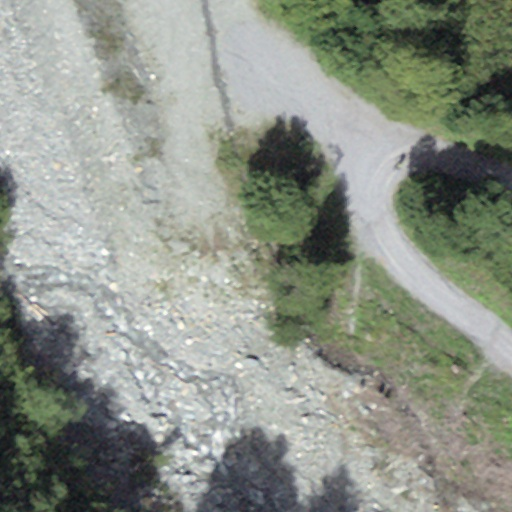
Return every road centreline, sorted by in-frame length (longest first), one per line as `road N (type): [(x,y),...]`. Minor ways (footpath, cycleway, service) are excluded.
road 1 (track): [(511,346),(365,205),(377,132),(511,181)]
road 2 (track): [(377,132),(241,45),(216,0)]
